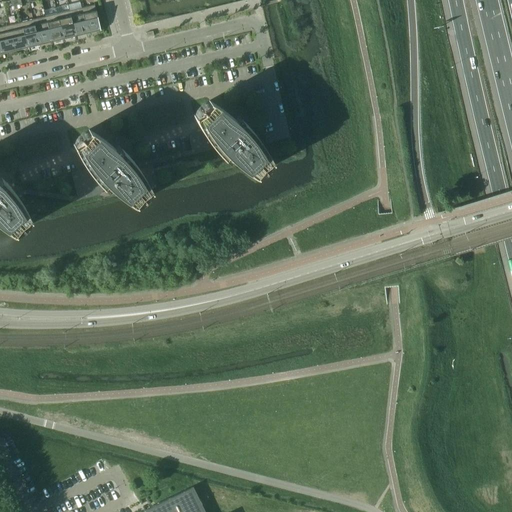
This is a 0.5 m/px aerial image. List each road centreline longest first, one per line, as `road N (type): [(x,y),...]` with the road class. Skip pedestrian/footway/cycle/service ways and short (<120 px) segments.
road 1 (unclassified): [(374,511),(0,409)]
road 2 (secondary): [(179,308),(511,209)]
road 3 (motorway): [(456,0),(511,246)]
road 4 (secondary): [(0,325),(86,325),(179,308)]
road 5 (secondary): [(179,308),(0,313)]
road 6 (residential): [(0,78),(126,48)]
road 7 (residential): [(126,48),(249,22)]
